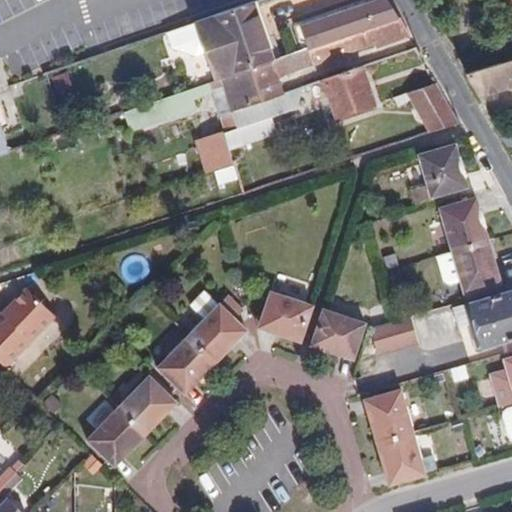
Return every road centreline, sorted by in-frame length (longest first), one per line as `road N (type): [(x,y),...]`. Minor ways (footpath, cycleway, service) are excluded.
road 1 (residential): [(356,511),(321,394),(261,369),(143,480),(161,511)]
road 2 (residential): [(407,0),(511,189)]
road 3 (residential): [(511,474),(390,511)]
